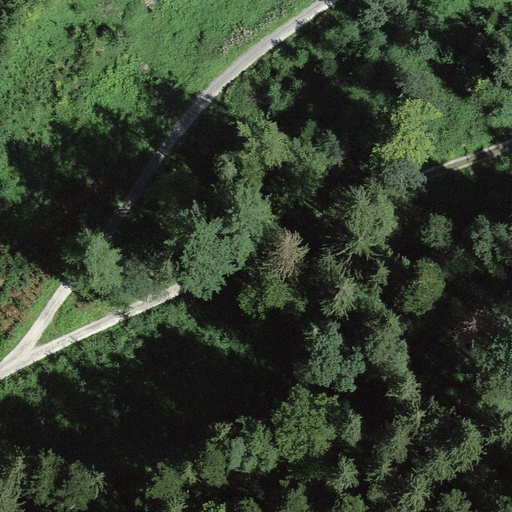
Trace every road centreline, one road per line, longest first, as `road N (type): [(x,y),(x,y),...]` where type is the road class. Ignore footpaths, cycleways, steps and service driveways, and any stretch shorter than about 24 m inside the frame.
road 1 (track): [(0,377),(511,137)]
road 2 (track): [(0,491),(130,478),(348,438),(511,385)]
road 3 (track): [(15,368),(208,90),(326,0)]
